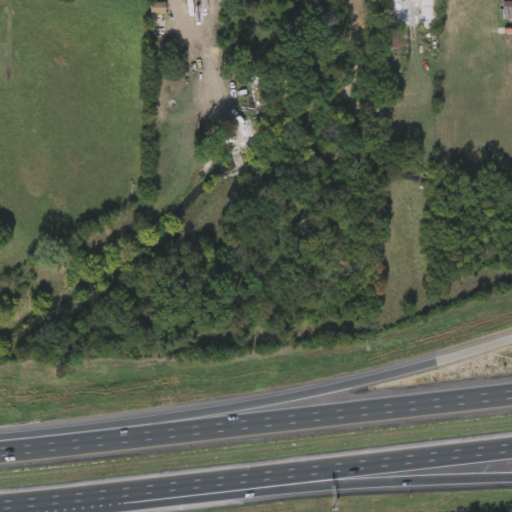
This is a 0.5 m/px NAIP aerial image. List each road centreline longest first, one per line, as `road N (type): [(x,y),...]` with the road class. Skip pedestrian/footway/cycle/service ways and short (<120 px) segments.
road 1 (motorway): [(511,336),(314,389),(0,435)]
road 2 (motorway): [(511,392),(0,450)]
road 3 (motorway): [(0,503),(511,445)]
road 4 (motorway): [(2,511),(511,476)]
